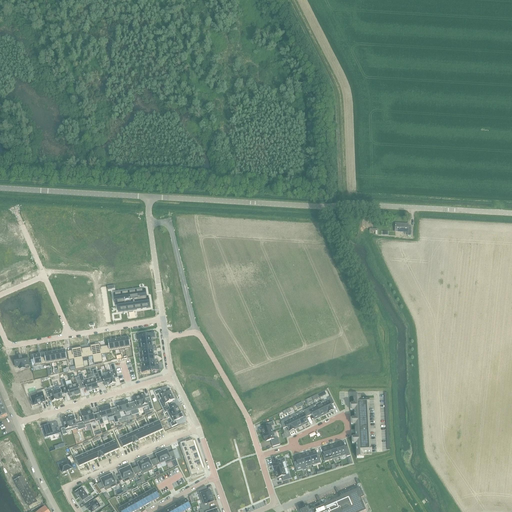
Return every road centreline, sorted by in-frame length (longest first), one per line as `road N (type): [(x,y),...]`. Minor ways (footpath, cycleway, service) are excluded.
road 1 (unclassified): [(152,198),(511,213)]
road 2 (residential): [(80,511),(64,488),(197,428)]
road 3 (residential): [(166,337),(202,338),(246,412),(260,455)]
road 4 (residential): [(171,374),(16,422)]
road 5 (unclassified): [(0,187),(152,198)]
road 6 (residential): [(291,447),(292,438),(339,416),(348,431),(297,449)]
road 7 (residential): [(164,319),(152,198)]
